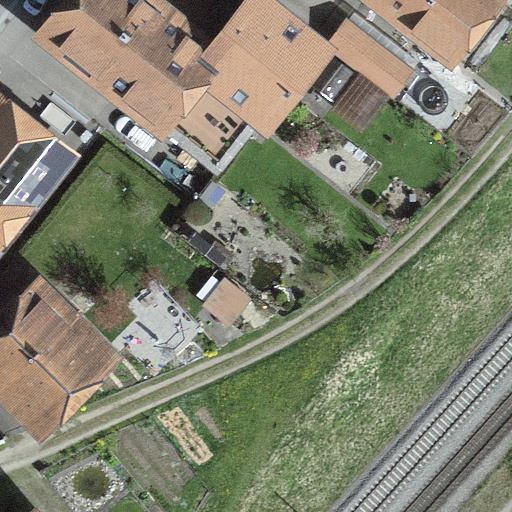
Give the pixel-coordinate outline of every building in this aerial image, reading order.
[(319,42),(266,0),(222,0),(217,7),(207,0),(74,0),(44,38),(76,64),(84,55),(166,119),(199,79),(254,123),(319,42)] [(381,0),(448,52),(488,0),(381,0)] [(329,44),(390,91),(409,68),(379,45),(375,49),(344,25),(329,44)] [(0,222),(54,154),(0,111),(0,222)] [(0,375),(40,415),(101,354),(10,263),(0,273),(0,375)]
